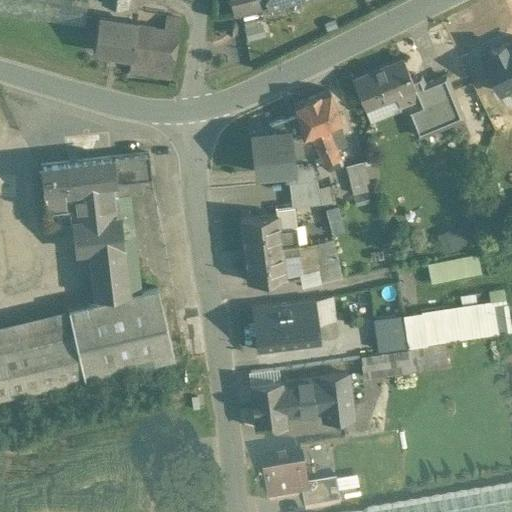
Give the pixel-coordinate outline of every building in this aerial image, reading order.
[(87,1),(76,0),(0,0),(0,14),(83,26),(87,1)] [(265,0),(229,0),(233,13),(266,5),(265,0)] [(179,16),(165,14),(163,28),(177,30),(179,16)] [(137,22),(96,16),(91,50),(130,56),(132,56),(137,24),(137,22)] [(163,28),(137,24),(132,56),(130,56),(128,72),(170,78),(177,30),(163,28)] [(511,39),(503,44),(502,42),(490,48),(491,50),(480,55),(498,91),(511,84),(511,39)] [(403,57),(352,77),(364,106),(386,97),(391,108),(416,98),(419,97),(411,78),(403,57)] [(456,103),(445,74),(429,80),(441,109),(456,103)] [(429,80),(423,83),(421,78),(416,76),(411,78),(419,97),(416,98),(419,103),(406,109),(417,134),(462,116),(456,103),(441,109),(429,80)] [(326,88),(293,102),(296,113),(303,136),(310,134),(320,162),(323,161),(336,156),(332,146),(343,142),(335,123),(337,122),(337,121),(339,121),(326,88)] [(296,113),(269,123),(269,130),(250,131),(254,172),(282,169),(290,168),(289,165),(288,156),(300,155),(299,142),(303,136),(296,113)] [(148,151),(40,163),(47,221),(70,218),(74,248),(90,247),(96,300),(0,321),(0,394),(173,355),(157,285),(128,292),(128,290),(127,290),(117,203),(122,202),(121,192),(141,190),(140,177),(151,175),(148,151)] [(336,156),(323,161),(327,171),(337,166),(336,156)] [(363,162),(344,167),(348,185),(352,184),(363,182),(368,181),(363,162)] [(310,163),(289,165),(290,168),(282,169),(284,180),(289,180),(315,177),(310,163)] [(315,177),(289,180),(291,203),(294,203),(322,200),(315,177)] [(363,182),(352,184),(354,193),(365,191),(363,182)] [(323,202),(329,220),(339,217),(334,199),(323,202)] [(294,203),(291,203),(275,206),(275,211),(277,228),(296,225),(294,203)] [(275,211),(240,216),(244,248),(295,242),(299,241),(296,225),(277,228),(275,211)] [(339,217),(329,220),(333,234),(344,231),(339,217)] [(449,249),(467,241),(462,230),(444,238),(449,249)] [(331,239),(314,243),(318,262),(335,258),(331,239)] [(301,285),(320,282),(315,262),(318,262),(314,243),(299,245),(299,241),(295,242),(297,258),(285,260),(284,251),(280,251),(284,277),(300,275),(301,285)] [(295,242),(244,248),(248,282),(284,277),(280,251),(284,251),(285,260),(297,258),(295,242)] [(479,248),(428,262),(433,281),(485,267),(479,248)] [(315,262),(320,282),(340,278),(335,258),(318,262),(315,262)] [(314,298),(251,306),(256,349),(320,342),(314,298)] [(424,318),(428,341),(510,329),(507,305),(424,318)] [(373,333),(404,328),(403,321),(402,316),(372,321),(373,333)] [(404,328),(407,345),(428,341),(424,318),(403,321),(404,328)] [(373,333),(376,349),(407,345),(404,328),(373,333)] [(442,343),(385,352),(388,374),(445,365),(442,343)] [(385,352),(361,355),(364,377),(388,374),(385,352)] [(279,368),(257,369),(257,379),(279,377),(279,368)] [(347,372),(319,375),(319,376),(318,376),(320,390),(349,387),(347,372)] [(318,376),(281,381),(285,413),(322,409),(320,390),(318,376)] [(281,381),(249,384),(254,426),(286,422),(285,413),(281,381)] [(349,387),(320,390),(322,409),(323,419),(352,415),(349,387)] [(302,461),(263,468),(269,503),(302,498),(308,496),(307,489),(302,461)] [(337,484),(307,489),(308,496),(302,498),(304,511),(312,511),(341,507),(337,484)] [(511,511),(511,490),(481,496),(483,511),(511,511)] [(483,511),(481,496),(389,511),(483,511)]
